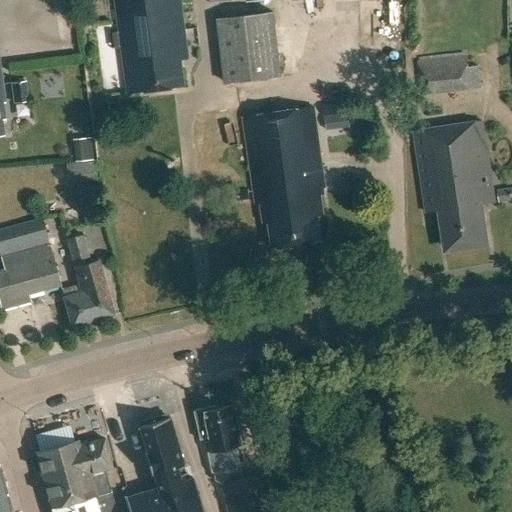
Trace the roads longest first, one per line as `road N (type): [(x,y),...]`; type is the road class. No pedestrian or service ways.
road 1 (tertiary): [(0,405),(177,353),(431,305),(511,298)]
road 2 (unknown): [(355,318),(433,511)]
